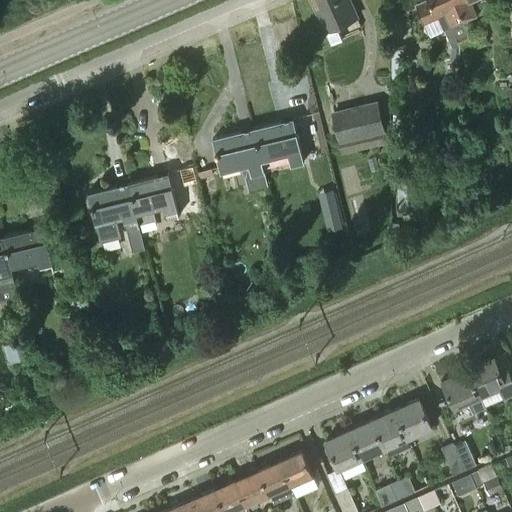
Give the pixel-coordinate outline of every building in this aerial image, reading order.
[(311,0),(325,30),(357,16),(350,0),(311,0)] [(464,21),(454,0),(424,0),(417,3),(430,34),(446,27),(447,29),(444,31),(448,40),(455,36),(460,50),(474,44),(467,29),(464,21)] [(454,0),(464,21),(478,15),(471,0),(454,0)] [(474,44),(460,50),(462,53),(487,42),(480,24),(467,29),(474,44)] [(388,142),(378,99),(373,100),(353,105),(331,110),(331,111),(330,111),(339,150),(340,150),(341,152),(388,142)] [(289,116),(277,119),(249,126),(260,171),(261,170),(259,159),(284,152),(287,164),(301,161),(289,116)] [(249,126),(237,129),(208,137),(216,169),(244,162),(247,174),(260,171),(249,126)] [(170,173),(158,176),(129,184),(140,228),(141,227),(138,215),(163,208),(167,222),(181,218),(170,173)] [(415,195),(415,179),(399,179),(399,212),(416,212),(416,216),(430,215),(429,195),(415,195)] [(129,184),(117,187),(88,194),(101,245),(123,239),(118,219),(124,218),(127,231),(140,228),(129,184)] [(338,209),(324,213),(328,230),(343,226),(338,209)] [(45,226),(4,236),(12,269),(13,269),(39,262),(42,274),(56,270),(45,226)] [(0,237),(0,302),(20,297),(13,269),(12,269),(4,236),(0,237)] [(494,355),(468,367),(480,395),(500,386),(501,387),(499,388),(504,398),(505,398),(506,398),(511,395),(511,375),(508,366),(500,369),(494,355)] [(480,395),(468,367),(442,378),(454,406),(467,401),(472,413),(485,407),(480,395)] [(419,397),(395,408),(408,437),(432,426),(419,397)] [(408,437),(395,408),(372,418),(385,447),(408,437)] [(372,418),(349,428),(362,457),(385,447),(372,418)] [(362,457),(349,428),(326,438),(338,468),(362,457)] [(465,439),(454,444),(465,469),(476,464),(465,439)] [(453,441),(443,445),(441,446),(453,474),(465,469),(454,444),(453,441)] [(280,459),(291,484),(313,474),(302,449),(280,459)] [(291,484),(280,459),(258,468),(269,493),(274,503),(295,494),(291,484)] [(471,472),(477,486),(484,484),(489,495),(503,488),(492,463),(471,472)] [(258,468),(236,478),(247,503),(269,493),(258,468)] [(477,486),(471,472),(452,481),(458,495),(477,486)] [(398,479),(405,495),(415,490),(408,475),(398,479)] [(236,478),(214,488),(225,511),(226,511),(247,503),(236,478)] [(405,495),(398,479),(389,483),(396,499),(405,495)] [(358,511),(348,487),(335,492),(344,511),(358,511)] [(225,511),(214,488),(192,497),(198,511),(225,511)] [(434,489),(426,492),(432,506),(441,502),(434,489)] [(432,506),(426,492),(405,502),(409,511),(411,511),(423,507),(424,509),(432,506)] [(198,511),(192,497),(171,507),(172,511),(198,511)] [(409,511),(405,502),(382,511),(409,511)]
